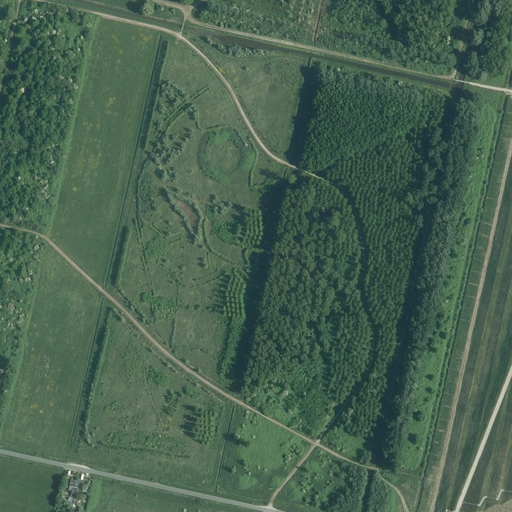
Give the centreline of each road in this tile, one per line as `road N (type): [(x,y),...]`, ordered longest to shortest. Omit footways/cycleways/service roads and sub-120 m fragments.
road 1 (track): [(431,511),(511,143)]
road 2 (track): [(186,10),(201,25),(450,77),(471,0)]
road 3 (unclassified): [(273,511),(0,451)]
road 4 (track): [(284,162),(261,145),(217,70),(178,35)]
road 5 (track): [(511,368),(456,511)]
road 6 (track): [(38,0),(178,35)]
